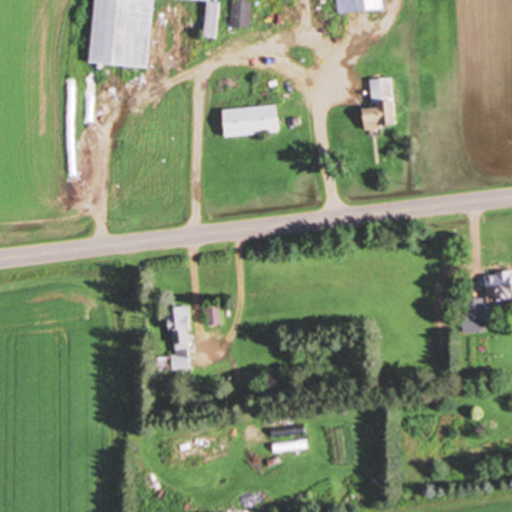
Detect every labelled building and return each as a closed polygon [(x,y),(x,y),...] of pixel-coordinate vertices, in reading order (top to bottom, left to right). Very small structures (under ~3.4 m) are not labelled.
[(213,0),(97,0),(93,66),(150,71),(155,0),(160,0),(213,4),(213,0)] [(336,0),(338,15),(386,11),(384,0),(336,0)] [(209,40),(219,40),(219,15),(209,15),(209,40)] [(372,82),(376,109),(365,110),(368,133),(399,129),(393,80),(372,82)] [(282,135),(280,107),(225,112),(228,140),(282,135)] [(511,273),(487,274),(489,309),(511,308),(511,273)] [(486,300),(464,301),(464,335),(487,334),(486,300)] [(209,308),(209,327),(223,327),(223,308),(209,308)] [(192,309),(172,309),(174,371),(194,370),(192,309)]
